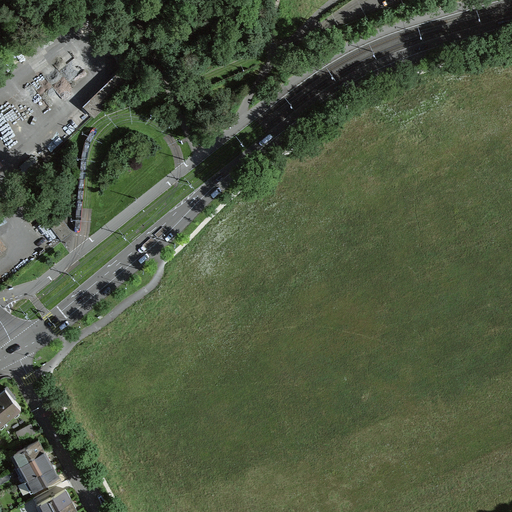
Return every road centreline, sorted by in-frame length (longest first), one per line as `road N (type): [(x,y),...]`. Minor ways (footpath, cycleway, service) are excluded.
road 1 (secondary): [(15,349),(339,87),(398,57),(511,24)]
road 2 (residential): [(15,349),(102,511)]
road 3 (track): [(198,158),(130,0)]
